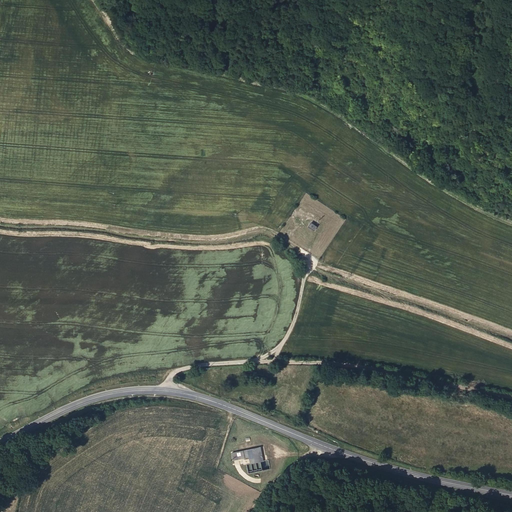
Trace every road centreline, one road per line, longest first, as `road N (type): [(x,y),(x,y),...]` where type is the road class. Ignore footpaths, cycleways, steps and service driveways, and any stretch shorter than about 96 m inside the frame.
road 1 (secondary): [(511,494),(376,464),(216,402),(163,390),(95,397),(0,441)]
road 2 (track): [(511,399),(296,362),(199,364),(169,375),(163,390)]
road 3 (track): [(253,362),(282,343),(307,251)]
